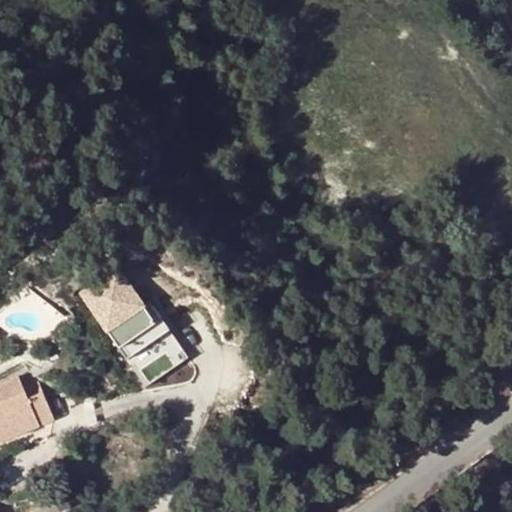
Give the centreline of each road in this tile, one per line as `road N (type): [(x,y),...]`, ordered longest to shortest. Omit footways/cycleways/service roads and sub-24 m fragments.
road 1 (residential): [(99,414),(174,394),(191,401),(184,465),(155,511)]
road 2 (unclassified): [(376,511),(511,409)]
